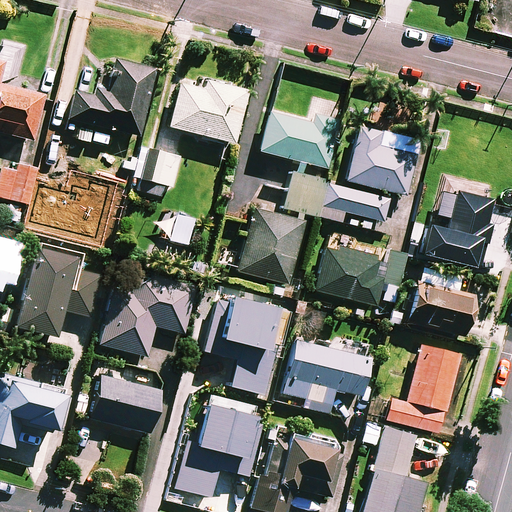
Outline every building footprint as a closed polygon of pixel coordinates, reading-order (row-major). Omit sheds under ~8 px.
[(150,69),(107,59),(98,98),(70,91),(63,119),(134,136),(150,69)] [(242,90),(200,79),(199,83),(177,78),(164,127),(228,143),(242,90)] [(0,133),(28,140),(39,95),(0,85),(0,133)] [(334,117),(310,111),(307,123),(264,112),(255,152),(322,168),(334,117)] [(414,141),(357,126),(343,181),(400,195),(414,141)] [(63,132),(47,127),(40,156),(55,160),(63,132)] [(142,152),(138,150),(131,176),(137,178),(134,190),(157,196),(160,185),(167,186),(175,157),(143,148),(142,152)] [(57,165),(40,160),(32,187),(49,192),(57,165)] [(14,165),(13,172),(0,168),(0,197),(24,204),(33,170),(14,165)] [(324,182),(289,173),(280,208),(337,222),(340,212),(379,221),(385,199),(323,184),(324,182)] [(411,251),(478,268),(489,222),(484,220),(489,198),(449,188),(440,227),(418,222),(411,251)] [(239,253),(221,249),(217,263),(235,268),(234,271),(283,284),(300,222),(250,209),(239,253)] [(189,218),(171,215),(166,241),(184,244),(189,218)] [(310,290),(371,307),(379,277),(371,275),(376,258),(322,244),(310,290)] [(68,256),(27,246),(7,326),(48,336),(55,309),(85,317),(96,275),(65,267),(68,256)] [(413,267),(401,321),(435,328),(434,331),(458,337),(467,296),(452,292),(455,276),(413,267)] [(190,286),(130,273),(127,289),(109,285),(96,345),(144,356),(150,326),(180,333),(190,286)] [(363,356),(289,339),(277,393),(326,404),(329,389),(355,395),(363,356)] [(455,355),(416,345),(401,402),(386,398),(381,419),(435,433),(455,355)] [(273,364),(249,358),(242,390),(265,395),(273,364)] [(144,432),(157,380),(142,376),(95,365),(82,417),(144,432)] [(58,389),(0,375),(0,444),(11,447),(17,422),(48,429),(58,389)] [(214,394),(188,388),(175,442),(210,450),(206,466),(232,473),(246,416),(211,408),(214,394)] [(410,435),(379,427),(357,511),(412,511),(420,482),(400,477),(410,435)] [(339,444),(280,429),(275,449),(264,447),(257,475),(253,474),(244,507),(265,511),(280,511),(287,487),(326,497),(339,444)]
